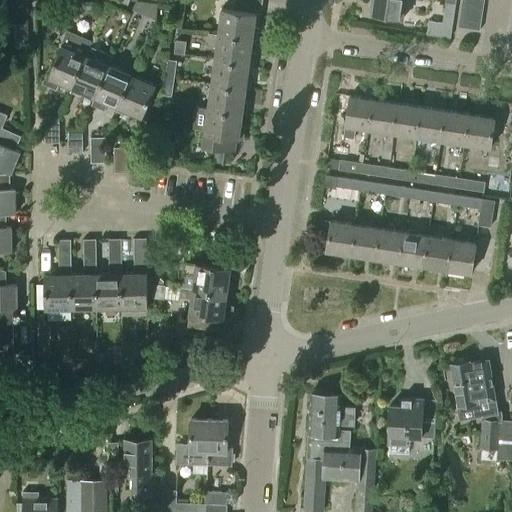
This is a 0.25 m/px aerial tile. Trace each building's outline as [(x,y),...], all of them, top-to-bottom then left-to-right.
[(136,0),(133,11),(159,19),(163,5),(147,0),(136,0)] [(261,13),(263,0),(227,0),(228,0),(234,1),(233,9),(222,7),(219,33),(252,38),(258,38),(259,27),(254,27),(256,12),(261,13)] [(404,18),(406,0),(371,0),(370,13),(404,18)] [(450,38),(456,1),(450,0),(446,0),(443,23),(428,20),(426,34),(450,38)] [(482,6),(461,3),(459,14),(480,18),(482,6)] [(480,18),(459,14),(457,26),(478,29),(480,18)] [(10,27),(10,45),(23,45),(23,27),(10,27)] [(219,34),(209,32),(207,40),(209,43),(217,44),(215,58),(249,63),(254,64),(255,52),(250,51),(252,38),(219,33),(219,34)] [(184,54),(186,41),(175,39),(174,53),(184,54)] [(49,75),(46,74),(42,84),(56,90),(60,82),(71,87),(88,45),(77,41),(73,50),(61,45),(49,75)] [(108,65),(112,55),(88,45),(71,87),(69,91),(80,95),(82,91),(93,96),(107,65),(108,65)] [(250,89),(252,76),(247,76),(249,63),(215,58),(212,83),(245,88),(250,89)] [(174,78),(176,60),(167,59),(165,77),(174,78)] [(131,75),(108,65),(107,65),(93,96),(92,100),(103,105),(104,100),(118,106),(131,75)] [(143,116),(156,85),(131,75),(118,106),(116,111),(127,115),(128,110),(143,116)] [(172,95),(174,78),(165,77),(163,94),(172,95)] [(247,114),(248,101),(244,101),(245,88),(212,83),(209,109),(242,113),(247,114)] [(370,128),(374,99),(350,95),(344,135),(354,137),(356,126),(370,128)] [(394,132),(398,103),(374,99),(370,128),(394,132)] [(417,136),(422,106),(398,103),(394,132),(417,136)] [(441,139),(446,110),(422,106),(417,136),(441,139)] [(209,109),(196,107),(193,129),(205,130),(203,145),(217,147),(231,149),(232,149),(234,138),(244,140),(245,127),(240,126),(242,113),(209,109)] [(465,143),(469,114),(446,110),(441,139),(465,143)] [(0,132),(8,115),(0,112),(0,169),(9,174),(19,151),(0,142),(0,132)] [(489,147),(494,118),(469,114),(465,143),(489,147)] [(44,143),(58,143),(58,117),(44,117),(44,143)] [(68,152),(82,151),(81,127),(67,128),(68,152)] [(91,162),(105,161),(104,136),(90,136),(91,162)] [(115,171),(130,170),(128,145),(114,146),(115,171)] [(217,147),(215,160),(229,162),(231,149),(217,147)] [(363,173),(364,163),(340,159),(338,169),(363,173)] [(387,176),(388,167),(364,163),(363,173),(387,176)] [(410,180),(412,171),(388,167),(387,176),(410,180)] [(434,184),(436,174),(412,171),(410,180),(434,184)] [(458,187),(459,178),(436,174),(434,184),(458,187)] [(361,189),(362,181),(338,177),(337,185),(361,189)] [(483,191),(484,182),(459,178),(458,187),(483,191)] [(384,193),(386,184),(362,181),(361,189),(384,193)] [(408,197),(410,188),(386,184),(384,193),(408,197)] [(0,212),(15,212),(15,188),(0,188),(0,212)] [(432,200),(433,192),(410,188),(408,197),(432,200)] [(456,204),(457,196),(433,192),(432,200),(456,204)] [(480,208),(481,199),(457,196),(456,204),(480,208)] [(490,227),(494,201),(481,199),(480,208),(477,225),(490,227)] [(351,254),(355,224),(331,220),(326,250),(351,254)] [(375,257),(379,228),(355,224),(351,254),(375,257)] [(0,250),(11,250),(11,227),(0,227),(0,250)] [(399,261),(403,231),(379,228),(375,257),(399,261)] [(422,264),(427,235),(403,231),(399,261),(422,264)] [(446,268),(451,238),(427,235),(422,264),(446,268)] [(96,308),(121,308),(121,272),(121,238),(108,239),(109,273),(96,273),(96,308)] [(148,314),(148,307),(147,277),(147,247),(147,238),(133,238),(134,272),(121,272),(121,308),(122,308),(122,315),(148,314)] [(471,272),(475,242),(451,238),(446,268),(471,272)] [(44,309),(71,309),(71,273),(71,239),(57,240),(58,273),(43,274),(44,309)] [(71,309),(96,308),(96,273),(95,239),(83,239),(84,273),(71,273),(71,309)] [(147,277),(159,277),(159,247),(147,247),(147,277)] [(197,262),(185,261),(181,287),(227,292),(232,293),(233,282),(229,281),(231,266),(197,262)] [(0,355),(14,355),(13,308),(16,308),(16,283),(0,283),(0,355)] [(163,298),(165,284),(154,283),(151,297),(163,298)] [(228,318),(229,306),(225,305),(227,292),(181,287),(180,298),(191,299),(188,314),(189,314),(188,326),(217,330),(219,317),(228,318)] [(171,344),(179,345),(180,337),(172,336),(171,344)] [(70,359),(70,373),(80,373),(80,360),(70,359)] [(495,398),(487,359),(468,363),(467,362),(452,365),(460,411),(477,408),(477,414),(486,414),(487,404),(486,400),(495,398)] [(302,509),(323,510),(325,478),(356,480),(354,511),(369,511),(374,448),(349,447),(350,431),(338,430),(338,425),(353,426),(354,408),(340,407),(341,396),(330,395),(326,390),(316,389),(311,394),(302,509)] [(410,445),(410,436),(434,437),(434,422),(422,422),(423,398),(401,398),(401,407),(389,406),(388,453),(408,454),(408,445),(410,445)] [(498,449),(500,418),(481,417),(479,448),(498,449)] [(207,462),(209,418),(192,418),(191,443),(178,443),(178,461),(207,462)] [(232,464),(232,444),(226,444),(227,419),(209,418),(207,462),(232,464)] [(151,471),(151,439),(125,439),(125,473),(133,472),(133,492),(157,492),(157,471),(151,471)] [(80,511),(81,480),(78,480),(78,479),(68,479),(67,511),(80,511)] [(105,511),(106,480),(81,479),(81,480),(80,511),(105,511)] [(229,489),(226,492),(226,498),(229,501),(232,501),(235,498),(236,492),(233,489),(229,489)] [(204,511),(205,504),(176,503),(176,491),(162,491),(161,511),(204,511)] [(57,511),(58,497),(43,497),(43,498),(24,498),(23,502),(18,502),(17,511),(57,511)]
